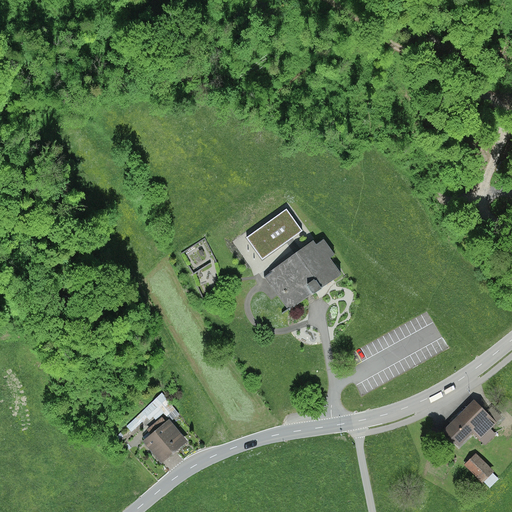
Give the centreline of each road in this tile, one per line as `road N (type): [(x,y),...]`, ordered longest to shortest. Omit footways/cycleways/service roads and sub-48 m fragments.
road 1 (tertiary): [(133,511),(227,449),(357,421)]
road 2 (tertiary): [(357,421),(453,384),(511,338)]
road 3 (track): [(511,229),(491,221),(480,194),(505,129)]
